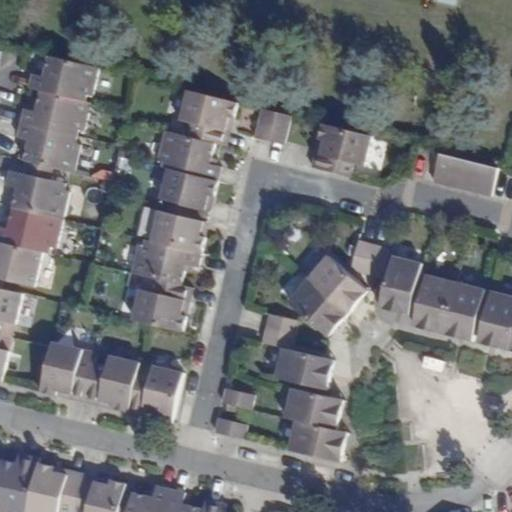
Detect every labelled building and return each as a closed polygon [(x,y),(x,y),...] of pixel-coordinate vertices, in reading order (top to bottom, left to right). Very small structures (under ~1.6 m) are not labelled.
[(95,94),(102,68),(50,55),(47,71),(46,76),(36,73),(32,86),(42,89),(88,100),(90,92),(95,94)] [(86,131),(94,101),(88,100),(42,89),(39,105),(37,111),(27,109),(24,121),(24,122),(79,136),(81,130),(86,131)] [(240,102),(189,90),(182,117),(194,119),(190,134),(218,141),(224,143),(232,115),(236,117),(240,102)] [(259,107),(253,137),(286,143),(292,113),(259,107)] [(231,145),(236,117),(232,115),(224,143),(231,145)] [(77,143),(79,136),(24,122),(24,121),(20,137),(30,139),(29,144),(25,159),(31,161),(55,167),(76,172),(83,145),(77,143)] [(375,136),(327,124),(322,140),(328,141),(321,167),(354,175),(357,163),(368,165),(375,136)] [(190,134),(170,129),(163,158),(167,158),(165,165),(176,168),(221,180),(224,164),(214,162),(215,156),(218,141),(190,134)] [(316,166),(321,167),(328,141),(322,140),(316,166)] [(451,185),(457,157),(441,153),(436,181),(451,185)] [(464,188),(471,160),(457,157),(451,185),(464,188)] [(479,192),(485,164),(471,160),(464,188),(479,192)] [(55,167),(31,161),(27,173),(52,179),(55,167)] [(493,196),(501,168),(485,164),(479,192),(493,196)] [(221,180),(176,168),(168,197),(178,200),(209,208),(211,195),(217,196),(221,180)] [(27,173),(12,169),(8,184),(19,186),(17,192),(14,207),(65,219),(72,192),(66,191),(68,183),(52,179),(27,173)] [(211,195),(209,208),(214,209),(217,196),(211,195)] [(178,200),(177,206),(208,213),(209,208),(178,200)] [(208,213),(177,206),(175,212),(207,219),(208,213)] [(65,219),(14,207),(10,221),(9,228),(0,225),(0,238),(43,249),(44,249),(51,251),(52,245),(57,247),(65,219)] [(207,219),(175,212),(167,210),(160,241),(203,251),(208,236),(203,235),(207,219)] [(211,219),(207,219),(203,235),(208,236),(211,219)] [(361,240),(375,243),(380,225),(365,221),(361,240)] [(380,225),(375,243),(390,247),(395,229),(380,225)] [(43,249),(0,238),(0,277),(15,282),(34,286),(43,249)] [(145,246),(140,245),(134,271),(147,274),(183,283),(188,267),(189,261),(200,264),(203,251),(160,241),(147,238),(145,246)] [(138,244),(132,271),(134,271),(140,245),(138,244)] [(401,311),(412,314),(425,262),(396,255),(386,292),(383,301),(402,305),(401,311)] [(312,279),(351,312),(357,304),(352,299),(364,288),(333,257),(312,279)] [(138,308),(186,320),(188,320),(190,312),(185,311),(191,285),(183,283),(147,274),(138,308)] [(418,315),(416,325),(427,328),(428,322),(446,327),(458,282),(429,274),(418,315)] [(0,286),(14,290),(15,282),(0,277),(0,286)] [(343,320),(351,312),(312,279),(293,298),(326,331),(340,316),(343,320)] [(458,282),(446,327),(466,333),(465,338),(475,340),(487,289),(458,282)] [(185,311),(190,312),(197,286),(191,285),(185,311)] [(0,332),(3,320),(15,323),(22,292),(14,290),(0,286),(0,332)] [(352,299),(357,304),(368,291),(364,288),(352,299)] [(481,342),(492,345),(493,339),(511,343),(511,338),(511,295),(494,291),(481,342)] [(382,306),(401,311),(402,305),(383,301),(382,306)] [(268,326),(295,332),(299,318),(271,311),(268,326)] [(326,331),(331,336),(343,320),(340,316),(326,331)] [(3,320),(0,332),(0,333),(11,336),(15,323),(3,320)] [(428,322),(427,328),(445,333),(446,328),(446,327),(428,322)] [(268,326),(264,340),(284,345),(292,347),(295,332),(268,326)] [(446,328),(445,333),(465,338),(466,333),(446,327),(446,328)] [(493,339),(492,345),(509,349),(510,344),(511,343),(493,339)] [(52,346),(41,390),(55,394),(57,389),(84,396),(83,400),(86,401),(87,396),(95,363),(97,353),(53,342),(52,346)] [(0,380),(0,381),(9,347),(0,345),(0,380)] [(277,375),(330,388),(332,379),(327,377),(331,357),(326,355),(292,347),(284,345),(277,375)] [(112,401),(111,407),(130,411),(131,405),(141,364),(110,357),(108,366),(95,363),(87,396),(112,401)] [(327,377),(332,379),(337,358),(331,357),(327,377)] [(174,371),(141,364),(131,405),(159,412),(158,418),(162,419),(174,371)] [(185,373),(174,371),(162,419),(175,422),(185,373)] [(227,386),(224,400),(251,407),(255,393),(227,386)] [(289,415),(298,417),(340,427),(342,419),(336,417),(342,397),(328,394),(295,386),(289,415)] [(57,389),(55,394),(83,400),(84,396),(57,389)] [(87,396),(86,401),(111,407),(112,401),(87,396)] [(342,419),(348,398),(342,397),(336,417),(342,419)] [(131,405),(130,411),(158,418),(159,412),(131,405)] [(216,432),(244,438),(248,424),(220,416),(216,432)] [(298,417),(290,449),(343,462),(345,452),(340,451),(345,429),(340,427),(298,417)] [(345,452),(351,430),(345,429),(340,451),(345,452)] [(23,462),(3,457),(3,460),(0,470),(0,508),(15,511),(26,511),(38,462),(39,456),(25,453),(23,462)] [(56,460),(39,456),(38,462),(26,511),(30,511),(71,511),(79,477),(53,471),(54,466),(56,460)] [(80,472),(54,466),(53,471),(79,477),(80,472)] [(79,477),(71,511),(117,511),(118,509),(123,486),(124,482),(110,479),(109,483),(82,477),(83,473),(80,472),(79,477)] [(110,479),(83,473),(82,477),(109,483),(110,479)] [(132,490),(126,511),(165,511),(171,488),(156,484),(153,495),(148,494),(132,490)] [(123,486),(118,509),(126,511),(132,490),(133,488),(123,486)] [(171,488),(165,511),(201,511),(203,507),(187,503),(182,502),(185,491),(171,488)] [(201,511),(216,511),(219,502),(205,499),(203,507),(201,511)] [(216,511),(224,511),(226,504),(219,502),(216,511)]
